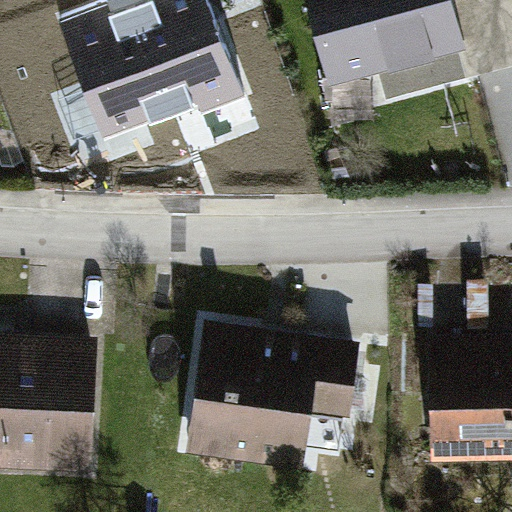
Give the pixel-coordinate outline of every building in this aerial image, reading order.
[(205,109),(214,131),(263,113),(225,0),(192,0),(147,17),(181,118),(205,109)] [(426,100),(511,71),(511,0),(338,0),(368,93),(416,78),(426,100)] [(98,147),(181,118),(147,17),(110,33),(100,9),(53,28),(61,46),(98,147)] [(365,339),(209,319),(192,454),(307,469),(314,418),(354,423),(365,339)] [(100,340),(0,335),(0,465),(95,470),(100,340)] [(511,337),(436,340),(440,465),(511,462),(511,337)]
